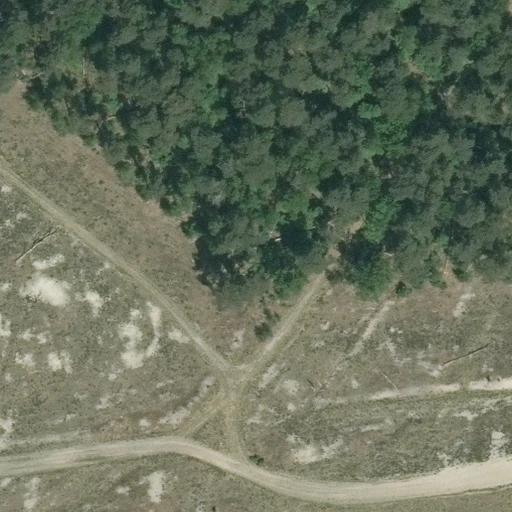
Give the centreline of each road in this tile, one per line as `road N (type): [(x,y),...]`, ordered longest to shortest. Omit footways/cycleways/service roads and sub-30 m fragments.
road 1 (track): [(511,473),(335,495),(283,489),(166,438),(0,470)]
road 2 (track): [(239,467),(235,402),(166,438)]
